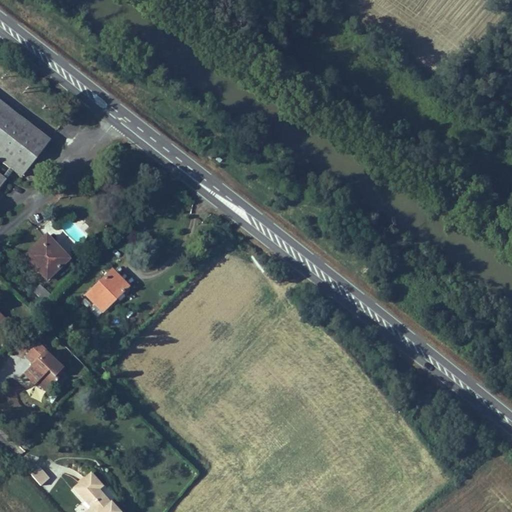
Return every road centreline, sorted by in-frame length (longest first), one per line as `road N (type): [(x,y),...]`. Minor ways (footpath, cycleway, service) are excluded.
road 1 (primary): [(122,114),(511,416)]
road 2 (residential): [(0,237),(122,114)]
road 3 (primary): [(0,18),(122,114)]
road 4 (unknown): [(217,187),(171,272),(146,275),(127,259)]
